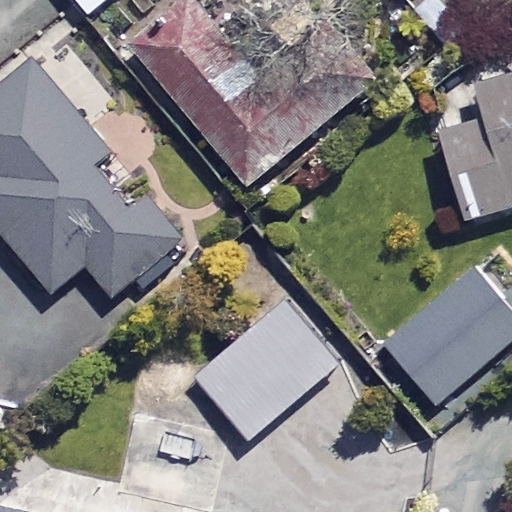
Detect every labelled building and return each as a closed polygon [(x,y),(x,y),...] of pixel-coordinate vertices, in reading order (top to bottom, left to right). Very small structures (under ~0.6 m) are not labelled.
[(100,0),(79,0),(87,10),(100,0)] [(268,84),(200,0),(181,0),(132,39),(244,179),(358,88),(321,42),(268,84)] [(181,239),(38,52),(0,81),(0,224),(49,289),(87,261),(112,292),(181,239)] [(511,70),(475,82),(484,110),(439,124),(467,215),(511,200),(511,70)] [(511,341),(511,311),(474,266),(386,341),(438,404),(511,341)] [(209,430),(139,417),(125,487),(195,501),(209,430)] [(80,511),(0,494),(0,511),(80,511)]
